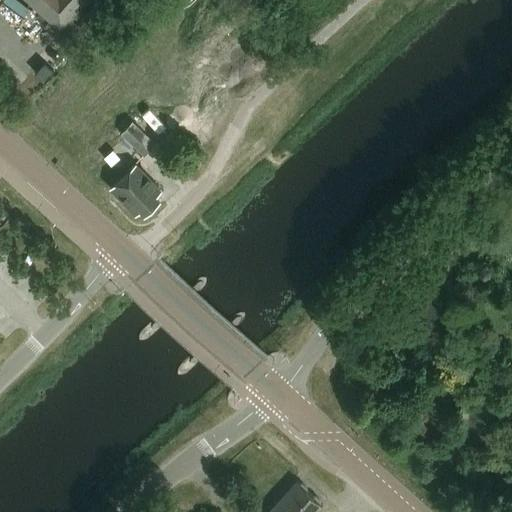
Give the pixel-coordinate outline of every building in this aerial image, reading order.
[(28,0),(63,31),(89,0),(28,0)] [(43,81),(53,71),(44,63),(35,74),(43,81)] [(115,129),(144,157),(156,145),(128,117),(115,129)] [(157,195),(163,189),(137,163),(111,189),(137,214),(143,208),(148,213),(162,200),(157,195)] [(139,334),(142,337),(149,336),(205,284),(206,277),(203,275),(196,275),(140,329),(139,334)] [(428,296),(410,317),(429,334),(448,313),(428,296)] [(178,369),(180,372),(187,370),(243,319),(245,312),(242,309),(235,310),(179,363),(178,369)] [(315,511),(323,504),(297,480),(267,511),(315,511)]
